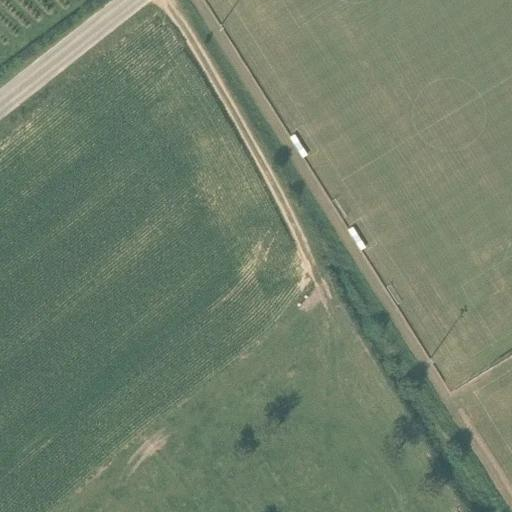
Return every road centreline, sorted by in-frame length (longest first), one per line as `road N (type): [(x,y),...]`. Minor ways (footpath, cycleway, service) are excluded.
road 1 (track): [(165,0),(236,114),(317,277)]
road 2 (tertiary): [(0,105),(132,0)]
